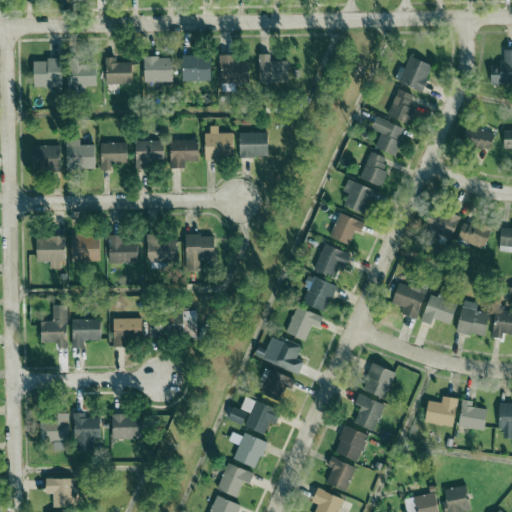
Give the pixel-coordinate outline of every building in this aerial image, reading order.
[(511,49),(505,49),(504,64),(491,63),(491,83),(511,83),(511,49)] [(260,82),(289,81),(289,61),(271,61),(271,54),(259,55),(260,82)] [(220,83),(251,83),(251,62),(236,62),(236,55),(221,55),(220,83)] [(145,82),(174,81),(173,56),(144,58),(145,82)] [(183,81),(211,82),(212,56),(183,56),(183,81)] [(116,63),(116,57),(106,58),(107,84),(133,84),(132,62),(116,63)] [(432,63),(409,57),(406,69),(399,67),(395,82),(425,90),(432,63)] [(35,87),(64,87),(63,59),(34,60),(35,87)] [(97,85),(97,61),(72,62),(72,86),(97,85)] [(417,110),(411,107),(415,95),(398,89),(389,116),(412,124),(417,110)] [(376,147),(394,155),(406,128),(378,116),(372,129),(382,133),(376,147)] [(207,159),(235,158),(234,132),(219,133),(219,126),(206,126),(207,159)] [(492,150),(495,132),(467,127),(464,144),(492,150)] [(240,157),(269,157),(269,132),(240,132),(240,157)] [(96,169),(96,145),(81,145),(81,138),(67,138),(67,170),(96,169)] [(135,141),(137,168),(165,167),(164,140),(135,141)] [(186,168),(185,161),(200,161),(199,140),(171,140),(171,168),(186,168)] [(128,163),(128,143),(101,143),(101,170),(112,170),(112,164),(128,163)] [(62,170),(61,145),(32,146),(33,171),(62,170)] [(380,186),(391,160),(371,152),(360,178),(380,186)] [(344,206),(370,216),(379,191),(348,180),(344,191),(349,193),(344,206)] [(452,239),(460,221),(434,210),(426,228),(452,239)] [(361,233),(365,223),(340,213),(330,237),(349,245),(356,230),(361,233)] [(493,232),(466,220),(458,239),(485,250),(493,232)] [(511,227),(501,227),(500,252),(511,252),(511,227)] [(101,261),(101,235),(71,235),(72,261),(101,261)] [(138,263),(138,241),(128,241),(128,235),(109,235),(110,263),(138,263)] [(185,236),(187,270),(205,269),(205,259),(215,259),(214,235),(185,236)] [(50,269),(60,268),(60,262),(66,262),(66,237),(37,237),(37,262),(50,262),(50,269)] [(176,237),(148,237),(148,262),(177,262),(176,237)] [(334,278),(340,264),(347,267),(352,254),(325,243),(315,270),(334,278)] [(309,288),(303,302),(327,312),(337,286),(309,274),(304,286),(309,288)] [(405,306),(403,315),(420,318),(426,289),(398,283),(394,304),(405,306)] [(453,324),(458,302),(429,296),(423,322),(433,324),(434,320),(453,324)] [(487,338),(491,314),(477,311),(478,303),(463,301),(458,332),(487,338)] [(42,344),(57,343),(57,348),(68,348),(68,305),(53,306),(53,322),(41,322),(42,344)] [(286,333),(306,341),(312,325),(320,329),(324,318),(298,306),(286,333)] [(196,311),(155,315),(157,340),(198,335),(196,311)] [(511,334),(511,312),(495,311),(493,338),(504,339),(504,334),(511,334)] [(114,345),(143,345),(143,318),(113,319),(114,345)] [(72,319),(73,348),(84,348),(84,341),(102,341),(101,319),(72,319)] [(299,375),(304,362),(297,359),(303,345),(282,337),(280,340),(272,337),(267,350),(274,353),(270,363),(299,375)] [(395,371),(372,364),(364,392),(387,399),(395,371)] [(261,394),(281,401),(285,387),(293,390),(296,379),(265,369),(261,381),(265,382),(261,394)] [(361,407),(354,423),(374,431),(385,405),(360,394),(356,405),(361,407)] [(442,403),(430,401),(426,422),(454,427),(459,399),(444,396),(442,403)] [(277,425),(282,412),(246,397),(241,410),(234,407),(229,419),(265,434),(270,423),(277,425)] [(485,431),(488,409),(472,407),(473,401),(463,400),(459,427),(485,431)] [(499,430),(504,430),(504,438),(511,438),(511,404),(500,404),(499,430)] [(75,452),(92,451),(92,440),(102,440),(101,418),(85,418),(85,413),(75,413),(75,452)] [(114,440),(143,439),(143,414),(113,415),(114,440)] [(70,416),(42,415),(41,442),(55,442),(54,450),(69,450),(70,416)] [(358,462),(369,436),(346,426),(335,452),(358,462)] [(268,442),(245,433),(244,436),(233,432),(229,441),(240,446),(234,460),(257,469),(268,442)] [(328,467),(332,469),(326,483),(346,491),(356,468),(332,457),(328,467)] [(255,474),(228,463),(217,490),(237,498),(244,482),(250,484),(255,474)] [(53,494),(53,508),(74,509),(74,479),(47,479),(46,494),(53,494)] [(467,511),(472,511),(465,485),(444,491),(447,501),(442,503),(444,511),(467,511)] [(338,511),(344,499),(318,489),(313,503),(318,505),(315,511),(338,511)] [(406,511),(439,511),(437,494),(405,498),(406,511)] [(237,511),(240,505),(217,495),(210,511),(237,511)]
